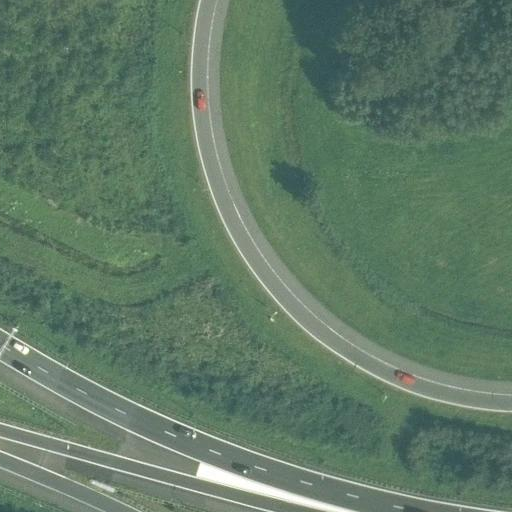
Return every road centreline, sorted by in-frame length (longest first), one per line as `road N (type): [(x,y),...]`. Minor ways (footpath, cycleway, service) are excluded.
road 1 (motorway): [(511,405),(440,394),(376,368),(275,284),(234,221),(207,140),(206,0)]
road 2 (motorway): [(0,353),(142,431),(381,511)]
road 3 (motorway): [(0,436),(298,511)]
road 4 (motorway): [(0,461),(115,511)]
